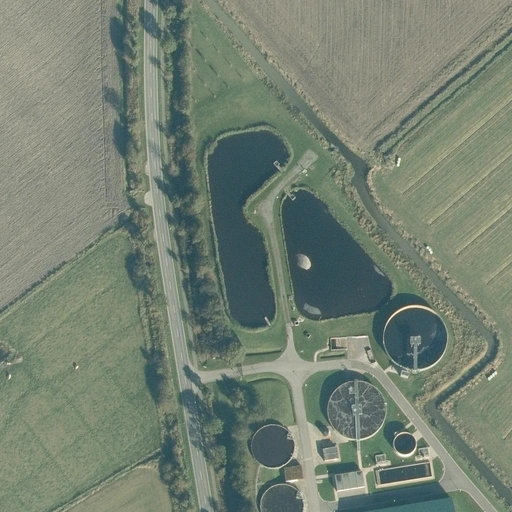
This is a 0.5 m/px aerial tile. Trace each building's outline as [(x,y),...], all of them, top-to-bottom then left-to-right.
[(387,338),(389,348),(394,357),(401,364),(411,369),(421,370),(431,368),(440,362),(447,354),(451,344),(451,333),(448,323),(441,314),(432,308),(421,306),(411,307),(401,312),(394,319),(389,328),(387,338)] [(349,348),(348,337),(332,338),(333,349),(349,348)] [(416,434),(398,436),(401,455),(418,453),(416,434)] [(334,449),(320,451),(322,462),(336,459),(334,449)] [(302,482),(300,469),(281,472),(283,485),(302,482)] [(338,476),(341,492),(368,487),(365,471),(338,476)] [(460,511),(458,498),(375,511),(460,511)]
